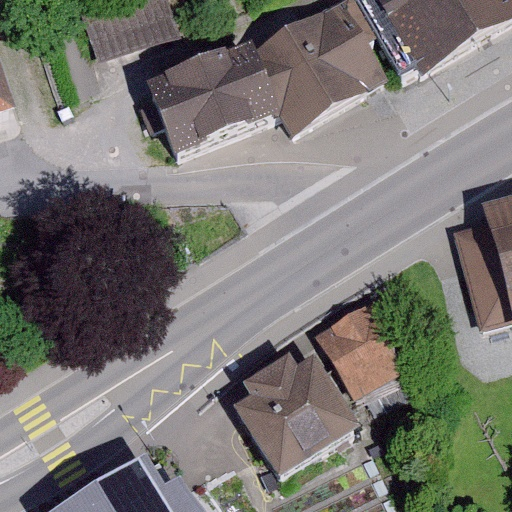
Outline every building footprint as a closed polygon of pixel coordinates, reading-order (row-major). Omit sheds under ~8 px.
[(102,0),(94,3),(114,60),(189,35),(177,0),(102,0)] [(511,0),(377,0),(424,80),(507,33),(511,30),(511,0)] [(295,145),(398,89),(352,6),(282,45),(154,99),(176,166),(252,145),(289,125),(295,145)] [(0,135),(13,131),(0,89),(0,135)] [(493,228),(454,238),(480,335),(511,326),(511,213),(491,219),(493,228)] [(377,311),(319,348),(358,409),(416,371),(377,311)] [(248,417),(235,426),(283,495),(356,445),(309,378),(297,386),(287,372),(240,404),(248,417)] [(144,474),(81,511),(190,511),(180,494),(163,505),(144,474)]
